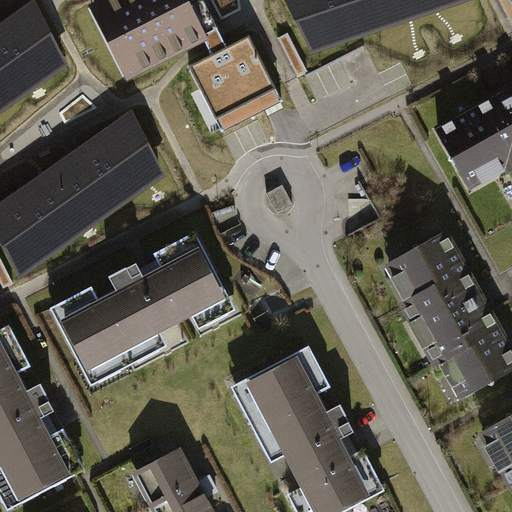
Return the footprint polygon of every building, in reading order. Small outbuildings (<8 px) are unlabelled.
[(205,38),(185,0),(109,0),(104,3),(138,72),(205,38)] [(287,0),(308,39),(336,25),(339,30),(359,20),(363,28),(398,10),(395,5),(403,0),(410,0),(415,10),(434,0),(287,0)] [(511,1),(511,0),(499,0),(511,24),(511,1)] [(31,68),(60,53),(38,11),(0,30),(0,99),(17,90),(14,83),(34,73),(31,68)] [(308,72),(289,33),(279,38),(298,77),(308,72)] [(276,89),(250,36),(190,67),(223,131),(265,110),(259,97),(276,89)] [(415,52),(394,61),(405,85),(426,75),(415,52)] [(511,89),(439,131),(466,178),(481,170),(485,177),(505,165),(509,171),(511,169),(511,89)] [(158,164),(136,121),(80,150),(91,171),(44,195),(40,188),(0,208),(0,233),(12,256),(40,242),(42,247),(64,236),(58,224),(76,215),(78,220),(110,204),(106,196),(127,186),(124,181),(158,164)] [(294,204),(284,185),(268,194),(278,213),(294,204)] [(511,353),(445,234),(398,260),(406,276),(399,280),(411,300),(404,304),(415,322),(421,319),(427,330),(421,333),(437,363),(444,360),(455,380),(462,376),(471,392),(511,368),(511,353)] [(92,287),(57,305),(92,371),(117,358),(114,352),(126,346),(129,352),(156,338),(153,331),(196,309),(199,315),(225,302),(190,235),(155,254),(161,266),(143,275),(137,263),(128,268),(127,267),(109,277),(116,290),(99,299),(92,287)] [(0,255),(0,279),(4,288),(14,283),(0,255)] [(13,331),(0,337),(0,451),(10,470),(3,473),(16,498),(83,464),(64,428),(52,435),(43,417),(55,410),(50,402),(51,401),(42,383),(29,390),(19,372),(31,366),(13,331)] [(313,352),(246,386),(259,411),(266,408),(272,420),(266,423),(280,451),(287,447),(310,491),(303,494),(312,511),(329,511),(382,485),(364,449),(351,455),(342,438),(354,431),(350,422),(351,422),(341,404),(328,411),(319,393),(331,387),(313,352)] [(511,417),(492,429),(500,444),(493,448),(511,482),(511,417)] [(134,473),(151,506),(198,481),(181,448),(134,473)] [(200,480),(208,496),(217,491),(209,475),(200,480)] [(215,511),(198,481),(151,506),(154,511),(215,511)]
